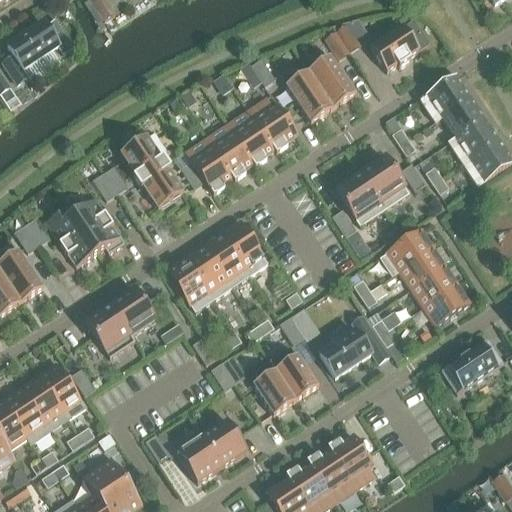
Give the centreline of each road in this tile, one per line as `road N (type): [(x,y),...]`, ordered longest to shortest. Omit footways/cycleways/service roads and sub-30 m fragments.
road 1 (residential): [(511,29),(0,366)]
road 2 (residential): [(203,511),(511,309)]
